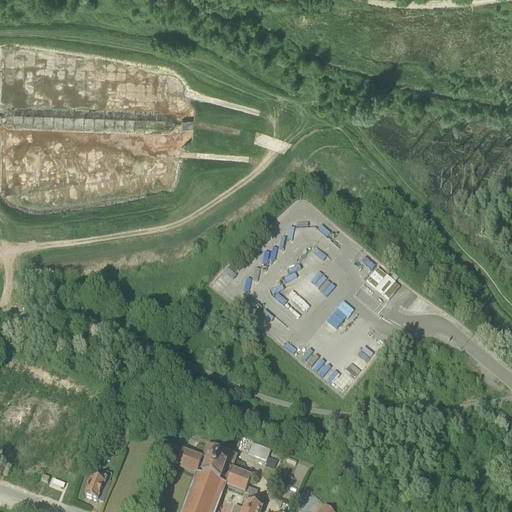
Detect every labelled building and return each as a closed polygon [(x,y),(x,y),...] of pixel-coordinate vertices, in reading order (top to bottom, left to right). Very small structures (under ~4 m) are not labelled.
[(485,145),(480,141),(476,146),(481,150),(485,145)] [(367,282),(389,301),(399,288),(394,284),(390,280),(377,270),(367,282)] [(393,276),(390,280),(394,284),(398,279),(393,276)] [(344,305),(325,326),(333,333),(352,312),(344,305)] [(39,470),(74,482),(92,424),(85,422),(91,403),(99,405),(103,391),(91,387),(90,392),(76,387),(78,381),(25,364),(24,367),(1,360),(0,364),(0,461),(22,468),(21,474),(36,479),(39,470)] [(254,459),(258,448),(252,446),(248,457),(254,459)] [(219,511),(227,492),(244,497),(251,478),(232,471),(237,458),(207,447),(202,460),(183,452),(176,469),(196,476),(182,511),(219,511)] [(258,448),(254,459),(260,461),(264,450),(258,448)] [(264,450),(260,461),(266,463),(268,459),(271,452),(264,450)] [(276,462),(268,459),(266,463),(265,467),(273,470),(276,462)] [(109,483),(112,476),(106,474),(104,480),(101,478),(99,483),(92,480),(85,498),(98,503),(103,488),(105,489),(107,482),(109,483)] [(251,478),(244,497),(248,498),(242,511),(261,511),(262,510),(261,510),(263,504),(255,501),(258,493),(248,489),(252,478),(251,478)]
